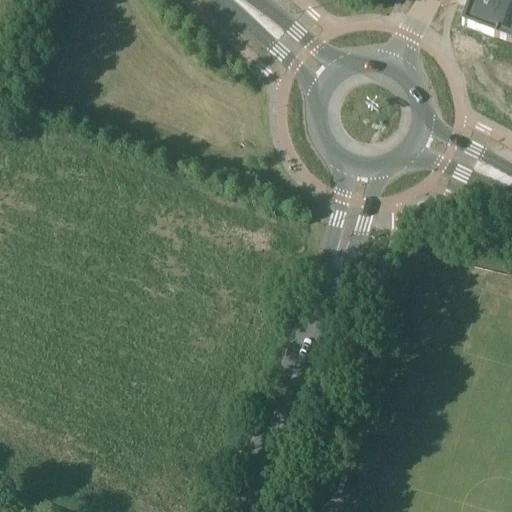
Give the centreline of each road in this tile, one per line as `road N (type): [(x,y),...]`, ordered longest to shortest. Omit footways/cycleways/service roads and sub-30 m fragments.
road 1 (tertiary): [(249,511),(322,311)]
road 2 (tertiary): [(322,311),(350,263),(381,165)]
road 3 (tertiary): [(348,161),(322,311)]
road 4 (primary): [(221,0),(322,90)]
